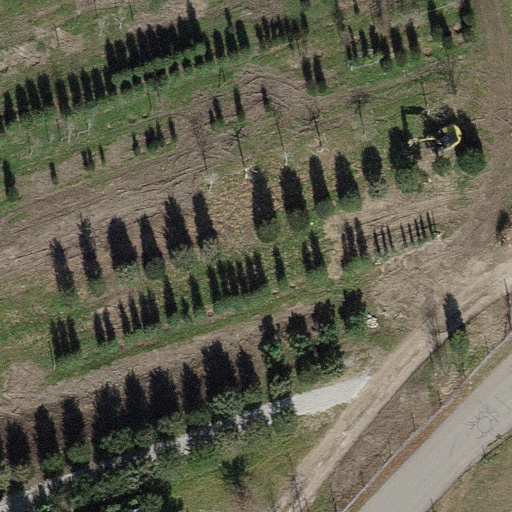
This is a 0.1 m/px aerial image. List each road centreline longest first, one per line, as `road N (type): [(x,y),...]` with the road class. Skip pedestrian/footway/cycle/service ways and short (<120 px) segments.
road 1 (track): [(274,511),(411,362),(511,286)]
road 2 (unclassified): [(511,387),(397,511)]
